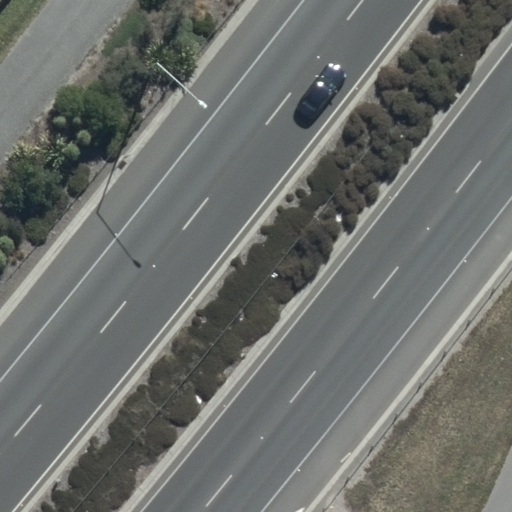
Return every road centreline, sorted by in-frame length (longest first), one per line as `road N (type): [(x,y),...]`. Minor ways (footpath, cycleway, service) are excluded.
road 1 (trunk): [(0,451),(363,0)]
road 2 (trunk): [(511,112),(202,511)]
